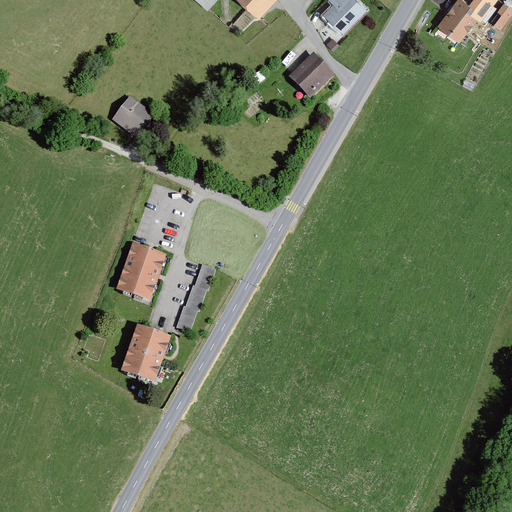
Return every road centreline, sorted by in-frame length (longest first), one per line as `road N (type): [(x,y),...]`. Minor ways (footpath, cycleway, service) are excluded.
road 1 (secondary): [(124,511),(283,228)]
road 2 (secondary): [(283,228),(414,0)]
road 3 (residential): [(283,228),(88,138)]
